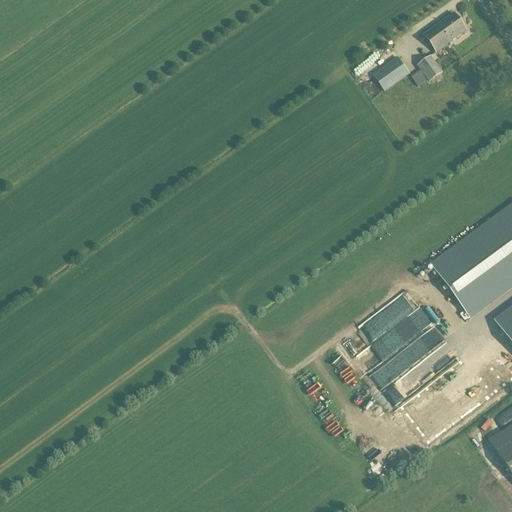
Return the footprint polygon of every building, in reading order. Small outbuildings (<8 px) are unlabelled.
[(437,53),(466,32),(467,32),(454,15),(424,36),(437,53)] [(372,75),(384,92),(409,74),(397,57),(372,75)] [(429,83),(442,74),(431,58),(418,67),(429,83)] [(511,206),(432,265),(470,317),(511,286),(511,206)] [(511,428),(490,444),(511,475),(511,428)]
